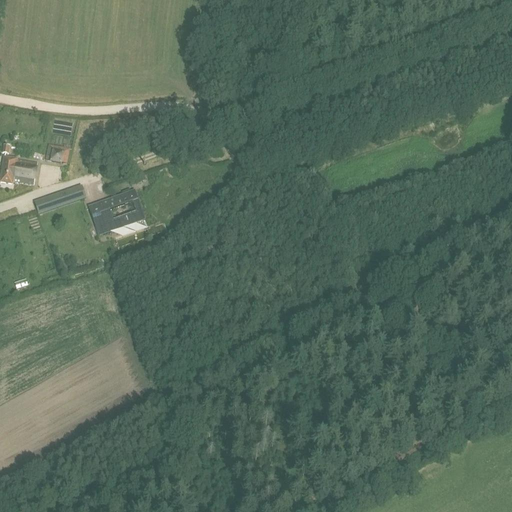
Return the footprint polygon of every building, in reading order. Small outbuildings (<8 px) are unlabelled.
[(68,164),(70,149),(49,145),(47,161),(68,164)] [(38,164),(5,158),(1,183),(13,185),(13,182),(35,186),(38,164)] [(84,198),(80,187),(33,203),(37,214),(84,198)] [(135,191),(88,208),(99,237),(145,220),(135,191)] [(145,236),(152,233),(149,226),(142,228),(145,236)]
